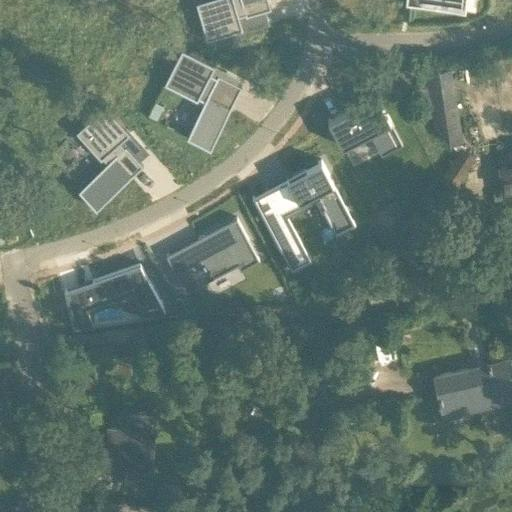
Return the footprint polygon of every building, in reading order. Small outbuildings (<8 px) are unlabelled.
[(207,40),(236,31),(242,29),(239,18),(265,10),(271,9),(268,0),(203,0),(196,2),(207,40)] [(186,136),(210,148),(241,86),(218,74),(216,77),(210,74),(215,66),(181,49),(164,84),(203,103),(186,136)] [(430,71),(440,143),(466,140),(456,68),(430,71)] [(376,93),(326,119),(341,147),(368,133),(380,154),(402,143),(376,93)] [(114,158),(85,184),(103,204),(150,161),(132,142),(131,143),(127,138),(137,129),(112,102),(83,128),(108,155),(110,153),(114,158)] [(155,102),(148,115),(156,120),(163,107),(155,102)] [(475,156),(460,146),(439,179),(454,188),(475,156)] [(503,195),(511,193),(511,153),(509,154),(511,163),(499,165),(503,195)] [(287,214),(316,198),(326,216),(345,206),(321,160),(286,178),(298,201),(279,211),(267,189),(252,196),(288,264),(307,253),(287,214)] [(232,214),(161,252),(180,289),(231,260),(235,267),(255,256),(232,214)] [(341,253),(330,258),(334,267),(344,262),(341,253)] [(133,267),(57,297),(69,333),(96,329),(94,320),(117,316),(118,320),(163,313),(133,267)] [(110,374),(131,371),(129,354),(108,357),(110,374)] [(435,370),(439,391),(443,408),(480,399),(481,403),(511,396),(511,368),(509,354),(435,370)] [(149,465),(153,426),(108,422),(105,460),(149,465)] [(365,498),(358,502),(364,511),(371,507),(365,498)]
